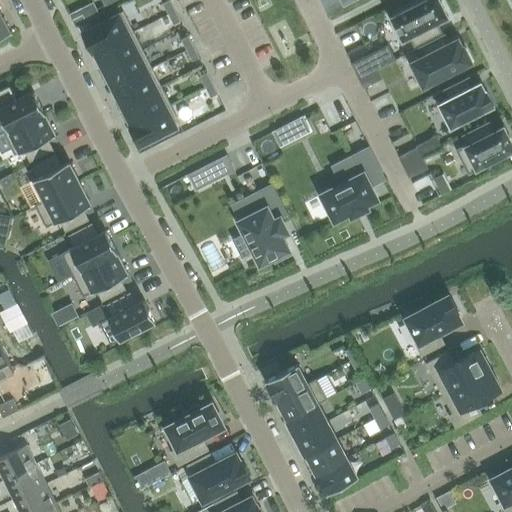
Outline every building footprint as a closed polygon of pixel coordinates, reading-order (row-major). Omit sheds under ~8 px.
[(168,14),(175,11),(169,0),(162,3),(168,14)] [(390,17),(391,19),(402,39),(401,39),(402,41),(404,40),(410,37),(414,46),(441,32),(437,23),(447,18),(449,17),(448,16),(439,0),(424,0),(392,17),(390,17)] [(175,11),(168,14),(173,25),(180,21),(175,11)] [(0,38),(11,33),(10,31),(10,32),(0,13),(0,12),(0,38)] [(123,12),(84,31),(94,51),(95,51),(133,32),(123,12)] [(72,20),(75,27),(86,22),(83,15),(72,20)] [(95,51),(104,69),(142,50),(133,32),(95,51)] [(186,50),(193,47),(188,36),(181,40),(186,50)] [(457,40),(450,43),(448,44),(443,36),(420,47),(425,56),(411,63),(423,86),(471,62),(463,47),(462,48),(457,40)] [(199,57),(193,47),(186,50),(192,61),(199,57)] [(104,69),(113,88),(151,68),(142,50),(104,69)] [(370,55),(352,64),(359,78),(377,69),(370,55)] [(151,68),(113,88),(122,106),(161,86),(151,68)] [(359,78),(364,87),(382,78),(377,69),(359,78)] [(205,87),(212,83),(207,73),(199,76),(205,87)] [(472,87),(467,78),(444,90),(449,99),(439,104),(451,127),(493,106),(486,91),(485,92),(481,83),(474,86),(472,87)] [(212,83),(205,87),(210,98),(217,94),(218,94),(212,83)] [(0,135),(4,133),(8,131),(44,113),(34,91),(16,100),(9,86),(0,90),(0,135)] [(161,86),(122,106),(132,124),(170,105),(161,86)] [(170,105),(132,124),(131,124),(142,144),(180,125),(170,105)] [(0,135),(0,149),(2,153),(11,148),(15,155),(24,150),(30,161),(53,150),(47,138),(55,134),(44,113),(8,131),(4,133),(0,135)] [(464,147),(457,150),(469,173),(476,170),(477,169),(511,151),(511,142),(504,128),(504,127),(504,126),(502,127),(494,131),(490,122),(463,136),(467,145),(465,146),(464,146),(464,147)] [(278,140),(287,135),(282,126),(273,131),(278,140)] [(352,216),(368,208),(366,205),(377,199),(369,183),(383,176),(369,147),(353,155),(360,167),(340,177),(343,183),(321,194),(334,221),(350,213),(352,216)] [(403,166),(422,157),(417,148),(399,157),(403,166)] [(80,183),(69,161),(61,166),(55,155),(32,166),(38,177),(33,180),(43,200),(44,201),(80,183)] [(226,155),(217,160),(224,174),(234,169),(226,155)] [(403,166),(409,177),(427,168),(422,157),(403,166)] [(88,220),(82,208),(91,204),(80,183),(44,201),(43,200),(35,205),(46,227),(60,220),(66,231),(88,220)] [(274,220),(270,212),(283,206),(272,184),(257,192),(265,207),(238,221),(245,234),(234,240),(243,256),(253,250),(260,264),(273,257),(275,262),(291,254),(281,235),(288,232),(280,217),(274,220)] [(72,275),(117,252),(106,231),(98,235),(92,224),(69,235),(75,247),(61,253),(72,275)] [(128,274),(117,252),(72,275),(83,296),(97,289),(102,300),(125,289),(119,278),(128,274)] [(9,289),(0,293),(0,299),(6,310),(17,304),(9,289)] [(156,322),(144,300),(136,304),(130,293),(108,305),(113,316),(99,323),(111,345),(156,322)] [(410,317),(407,318),(419,341),(415,343),(422,355),(444,343),(438,332),(460,321),(455,312),(457,311),(449,296),(424,309),(422,306),(408,313),(410,317)] [(6,310),(3,311),(13,330),(15,329),(27,323),(17,304),(6,310)] [(0,377),(14,371),(0,342),(0,377)] [(351,361),(360,356),(354,346),(345,350),(351,361)] [(426,364),(443,395),(489,370),(489,369),(488,369),(478,350),(454,363),(449,352),(426,364)] [(351,361),(356,371),(365,367),(360,356),(351,361)] [(308,384),(307,383),(297,364),(265,381),(276,402),(277,401),(276,400),(308,384)] [(490,371),(489,370),(443,395),(453,413),(449,415),(456,427),(482,414),(476,403),(500,390),(490,371)] [(277,401),(287,420),(318,403),(327,399),(316,378),(307,383),(308,384),(276,400),(277,401)] [(356,383),(361,393),(370,389),(364,378),(356,383)] [(5,402),(11,414),(18,410),(13,398),(5,402)] [(11,414),(5,402),(0,404),(0,411),(3,418),(11,414)] [(186,416),(166,427),(177,448),(172,451),(178,464),(208,449),(202,437),(224,426),(223,424),(223,425),(213,404),(212,403),(200,409),(199,405),(184,413),(186,416)] [(328,421),(318,403),(287,420),(296,438),(328,421)] [(375,419),(384,414),(378,403),(369,408),(375,419)] [(375,419),(380,429),(389,425),(384,414),(375,419)] [(401,416),(394,421),(398,429),(406,425),(401,416)] [(337,439),(328,421),(296,438),(306,455),(337,439)] [(391,448),(399,444),(394,433),(385,438),(391,448)] [(337,439),(306,455),(316,475),(347,458),(337,439)] [(0,456),(0,469),(5,479),(36,464),(26,444),(0,456)] [(210,453),(188,465),(193,476),(192,476),(204,499),(249,476),(242,461),(240,462),(235,454),(216,464),(210,453)] [(327,494),(358,478),(347,458),(316,475),(327,494)] [(46,483),(36,464),(5,479),(15,499),(46,483)] [(63,467),(55,471),(58,477),(67,473),(63,467)] [(511,511),(511,468),(493,479),(505,502),(501,504),(505,511),(511,511)] [(98,472),(85,479),(88,486),(102,479),(98,472)] [(15,499),(21,511),(36,511),(56,503),(46,483),(15,499)] [(261,511),(258,505),(256,506),(251,498),(242,502),(237,492),(214,503),(218,511),(261,511)] [(60,511),(56,503),(36,511),(60,511)]
